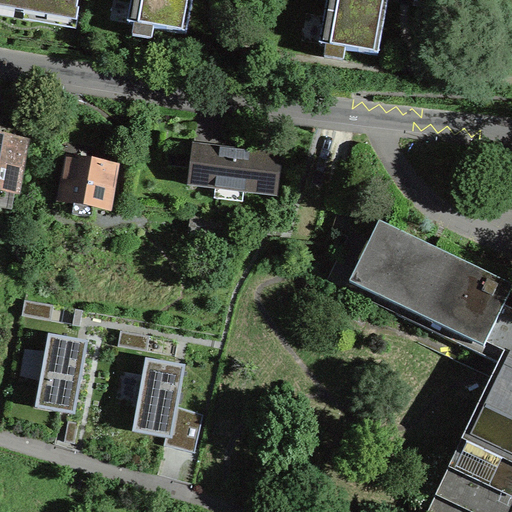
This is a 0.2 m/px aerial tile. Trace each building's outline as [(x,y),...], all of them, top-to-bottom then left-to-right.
[(0,0),(0,2),(73,15),(75,0),(0,0)] [(186,34),(187,33),(192,0),(131,0),(127,23),(128,24),(186,34)] [(377,55),(378,55),(387,0),(326,0),(319,44),(320,45),(377,55)] [(0,204),(12,207),(14,193),(16,193),(26,141),(0,136),(0,204)] [(212,148),(193,145),(189,185),(277,196),(282,156),(212,148)] [(67,157),(59,202),(73,204),(71,215),(91,219),(93,208),(108,210),(116,166),(77,159),(67,157)] [(192,214),(189,232),(227,237),(229,218),(192,214)] [(511,315),(506,312),(501,310),(511,288),(385,227),(375,250),(354,240),(332,284),(498,363),(435,503),(452,511),(509,511),(511,509),(511,315)] [(45,337),(29,414),(71,423),(87,345),(45,337)] [(144,360),(129,439),(172,447),(187,369),(144,360)]
